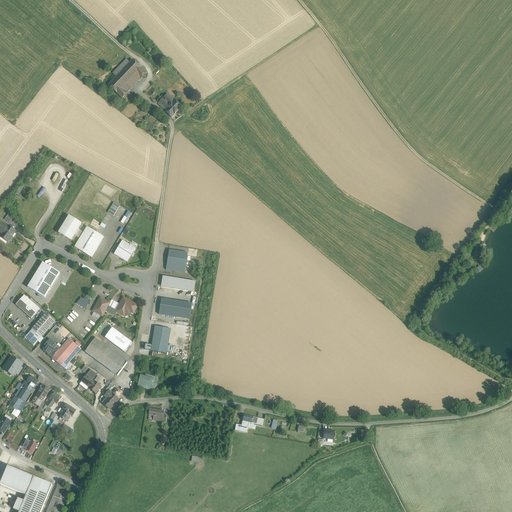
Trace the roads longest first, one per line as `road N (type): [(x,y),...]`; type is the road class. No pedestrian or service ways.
road 1 (residential): [(101,427),(128,403),(202,397),(320,422),(372,423)]
road 2 (residential): [(0,311),(44,246),(107,278)]
road 3 (track): [(372,423),(452,419),(511,401)]
road 4 (tertiary): [(0,329),(101,427)]
